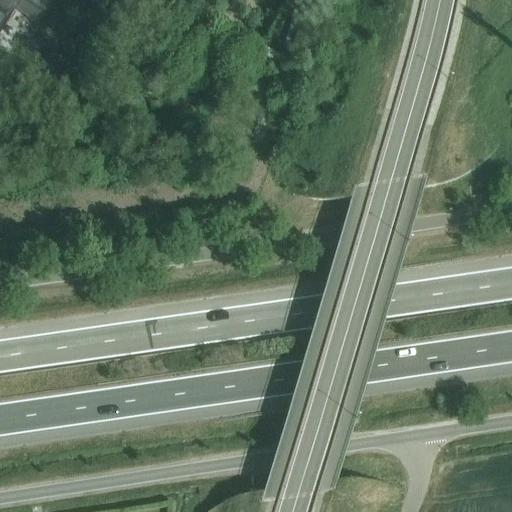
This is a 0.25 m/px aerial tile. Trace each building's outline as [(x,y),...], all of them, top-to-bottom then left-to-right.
[(0,0),(0,33),(0,34),(15,10),(35,23),(47,6),(38,0),(0,0)] [(110,0),(86,0),(82,7),(101,19),(113,1),(110,0)] [(194,0),(177,0),(171,11),(227,44),(232,38),(226,33),(232,22),(205,6),(199,15),(191,10),(196,1),(194,0)] [(253,34),(242,51),(287,75),(291,68),(276,59),(281,49),(253,34)] [(43,78),(33,96),(52,106),(62,88),(43,78)]
